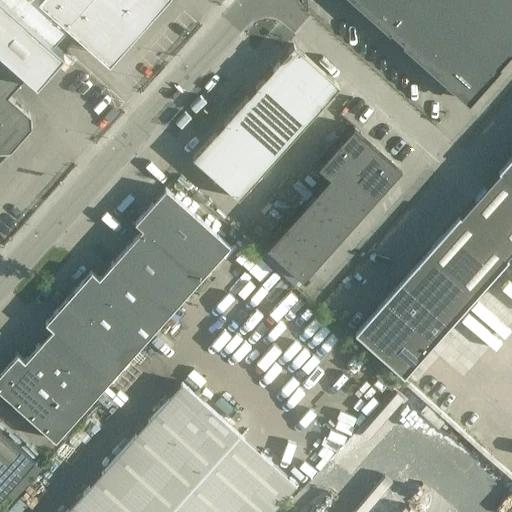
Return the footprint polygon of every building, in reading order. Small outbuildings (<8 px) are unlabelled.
[(0,0),(0,49),(26,72),(25,72),(35,81),(63,50),(53,42),(70,22),(80,31),(105,53),(152,0),(0,0)] [(511,48),(511,0),(356,0),(467,99),(511,48)] [(293,43),(235,108),(192,156),(238,197),(339,84),(293,43)] [(0,156),(3,156),(31,125),(30,113),(7,93),(25,72),(26,72),(0,49),(0,156)] [(353,124),(317,163),(329,174),(266,245),(301,277),(306,272),(304,271),(397,167),(358,132),(360,131),(353,124)] [(403,371),(511,247),(511,155),(356,329),(403,371)] [(0,389),(55,439),(75,417),(230,244),(166,186),(135,220),(142,227),(98,276),(91,269),(45,321),(52,327),(24,359),(17,352),(0,370),(0,389)] [(481,314),(460,335),(477,352),(499,331),(481,314)] [(182,380),(64,511),(268,511),(295,482),(182,380)] [(0,499),(35,460),(0,429),(0,499)]
